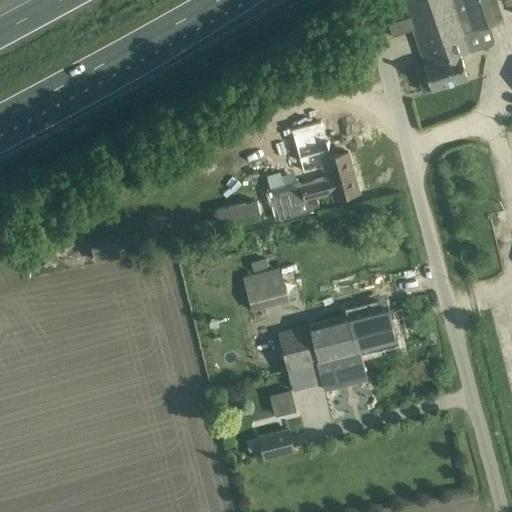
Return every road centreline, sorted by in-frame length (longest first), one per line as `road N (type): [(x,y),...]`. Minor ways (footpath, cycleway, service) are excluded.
road 1 (unclassified): [(502,511),(368,7)]
road 2 (motorway): [(0,118),(220,0)]
road 3 (unknown): [(511,45),(494,70),(511,202)]
